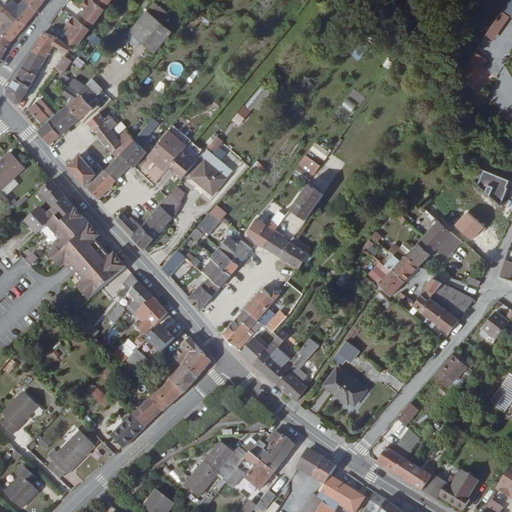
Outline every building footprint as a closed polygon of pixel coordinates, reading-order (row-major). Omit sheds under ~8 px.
[(21,7),(20,6),(13,0),(5,0),(1,4),(25,25),(32,17),(31,17),(20,7),(21,7)] [(26,0),(25,0),(20,6),(21,7),(20,7),(31,17),(32,17),(37,11),(26,0)] [(26,0),(37,11),(46,0),(26,0)] [(81,20),(91,27),(106,9),(96,1),(93,0),(85,0),(82,5),(86,8),(82,13),(85,15),(81,20)] [(96,0),(96,1),(106,9),(112,0),(96,0)] [(25,25),(1,4),(0,3),(0,18),(5,23),(0,28),(0,30),(12,40),(25,25)] [(151,14),(158,5),(154,3),(148,11),(151,14)] [(198,8),(194,13),(200,19),(205,13),(198,8)] [(499,10),(484,35),(493,40),(508,15),(499,10)] [(155,52),(172,32),(147,11),(130,32),(155,52)] [(70,34),(67,40),(65,42),(72,47),(68,53),(77,47),(91,28),(91,27),(81,20),(74,15),(68,25),(72,27),(68,33),(70,34)] [(360,43),(364,39),(367,35),(361,29),(353,37),(360,43)] [(12,40),(0,30),(0,59),(2,57),(12,40)] [(91,31),(86,39),(97,47),(102,40),(91,31)] [(55,44),(59,38),(46,32),(34,50),(48,57),(55,44)] [(59,38),(55,44),(68,53),(72,47),(65,42),(59,38)] [(364,39),(360,43),(367,49),(370,45),(364,39)] [(367,49),(360,43),(351,54),(358,60),(367,49)] [(48,57),(34,50),(23,68),(37,75),(48,57)] [(63,57),(59,63),(65,67),(67,68),(71,62),(63,57)] [(75,57),(72,63),(81,68),(84,62),(75,57)] [(470,61),(461,74),(472,81),(480,67),(470,61)] [(65,67),(59,63),(55,69),(63,75),(67,68),(65,67)] [(95,74),(98,77),(106,69),(102,65),(95,74)] [(481,91),(491,72),(481,67),(471,86),(481,91)] [(37,75),(23,68),(17,79),(31,86),(37,75)] [(31,86),(17,79),(8,92),(16,103),(20,103),(31,86)] [(73,80),(69,86),(79,94),(85,86),(76,79),(73,80)] [(91,79),(87,84),(97,96),(102,91),(91,79)] [(79,94),(73,101),(70,104),(80,118),(94,107),(90,103),(98,97),(97,96),(87,84),(85,86),(79,94)] [(73,101),(79,94),(69,86),(63,94),(73,101)] [(144,101),(147,108),(158,102),(155,95),(144,101)] [(475,97),(472,102),(478,105),(482,100),(475,97)] [(351,113),(356,105),(346,98),(341,106),(351,113)] [(54,113),(41,99),(30,109),(42,123),(54,113)] [(80,118),(70,104),(59,113),(69,127),(80,118)] [(251,111),(244,106),(232,120),(239,125),(251,111)] [(69,127),(59,113),(50,121),(61,134),(69,127)] [(94,129),(113,153),(118,158),(126,149),(118,137),(112,129),(118,124),(110,114),(105,119),(94,129)] [(61,134),(50,121),(38,130),(50,144),(61,134)] [(142,131),(148,136),(155,129),(149,123),(142,131)] [(125,130),(118,137),(126,149),(129,146),(135,139),(125,130)] [(142,131),(135,139),(141,145),(148,136),(142,131)] [(169,168),(185,149),(187,145),(169,131),(148,156),(166,172),(169,168)] [(208,148),(212,151),(220,140),(216,137),(208,148)] [(114,162),(119,167),(124,172),(128,167),(131,164),(135,167),(148,151),(141,145),(135,139),(129,146),(126,149),(118,158),(114,162)] [(324,162),(330,152),(314,141),(308,151),(324,162)] [(207,148),(200,156),(205,160),(227,178),(234,170),(207,148)] [(188,171),(198,160),(185,149),(169,168),(182,179),(188,171)] [(11,152),(0,161),(0,188),(1,191),(26,169),(11,152)] [(68,166),(85,186),(88,188),(105,171),(98,163),(92,168),(80,155),(68,166)] [(316,172),(321,166),(306,155),(301,162),(316,172)] [(193,175),(191,177),(213,195),(227,178),(205,160),(200,156),(198,160),(188,171),(193,175)] [(119,167),(114,162),(106,169),(117,180),(124,172),(119,167)] [(310,181),(314,176),(299,165),(295,169),(310,181)] [(105,171),(88,188),(99,199),(114,184),(117,180),(106,169),(105,171)] [(37,193),(52,210),(66,196),(52,180),(37,193)] [(161,204),(173,216),(186,193),(177,185),(167,196),(161,204)] [(17,208),(28,198),(25,195),(18,202),(15,199),(11,201),(17,208)] [(66,196),(52,210),(57,215),(62,221),(76,208),(66,196)] [(302,202),(298,199),(278,228),(285,233),(296,217),(298,214),(295,211),(302,202)] [(139,230),(134,225),(129,220),(129,219),(123,213),(116,219),(133,237),(145,249),(173,216),(161,204),(139,230)] [(47,225),(53,219),(48,214),(41,207),(26,221),(38,234),(42,230),(47,225)] [(62,221),(57,215),(53,219),(47,225),(60,239),(55,244),(63,252),(90,225),(76,208),(62,221)] [(391,212),(403,223),(407,220),(394,208),(391,212)] [(209,213),(197,228),(207,236),(221,220),(209,213)] [(283,236),(276,231),(265,247),(281,256),(290,241),(307,219),(302,216),(289,234),(287,238),(283,236)] [(265,247),(276,231),(256,219),(248,232),(256,241),(265,247)] [(406,255),(419,266),(438,247),(448,257),(462,241),(438,220),(424,236),(413,247),(406,255)] [(47,225),(42,230),(55,244),(60,239),(47,225)] [(63,252),(55,244),(47,252),(61,268),(67,264),(81,281),(76,285),(89,300),(127,267),(115,253),(111,257),(94,239),(99,234),(90,225),(63,252)] [(383,237),(376,231),(373,236),(378,241),(383,237)] [(220,248),(229,255),(240,265),(253,249),(242,240),(239,244),(229,236),(220,248)] [(290,241),(281,256),(299,267),(300,268),(309,253),(290,241)] [(406,241),(399,248),(406,255),(413,247),(406,241)] [(399,263),(411,275),(419,266),(406,255),(399,248),(395,243),(389,250),(394,254),(401,260),(399,263)] [(215,256),(222,263),(229,255),(220,248),(213,255),(215,256)] [(35,262),(43,255),(37,249),(29,256),(35,262)] [(186,258),(177,250),(162,268),(170,276),(186,258)] [(391,271),(392,269),(405,281),(411,275),(399,263),(401,260),(394,254),(385,265),(391,271)] [(221,265),(232,274),(240,265),(229,255),(222,263),(221,265)] [(212,259),(220,265),(221,265),(222,263),(215,256),(212,259)] [(202,271),(209,277),(221,286),(232,274),(221,265),(220,265),(212,259),(202,271)] [(511,272),(511,262),(505,259),(500,277),(509,280),(511,272)] [(391,296),(405,281),(392,269),(391,271),(385,265),(381,262),(370,274),(380,283),(391,296)] [(104,328),(109,332),(111,329),(121,317),(125,310),(133,317),(136,315),(139,311),(155,297),(140,281),(133,273),(124,285),(132,291),(129,294),(136,300),(130,306),(129,305),(125,309),(120,306),(109,319),(111,320),(104,328)] [(479,287),(481,281),(469,275),(467,283),(479,287)] [(221,286),(209,277),(189,298),(201,310),(213,295),(221,286)] [(426,287),(434,293),(436,291),(442,283),(433,278),(426,287)] [(474,299),(442,283),(436,291),(447,298),(465,312),(474,299)] [(263,287),(246,308),(258,319),(280,293),(276,290),(272,294),(263,287)] [(426,287),(421,295),(428,300),(430,298),(434,293),(426,287)] [(376,297),(387,309),(392,304),(391,303),(380,291),(376,297)] [(428,300),(421,295),(416,303),(415,305),(450,333),(460,321),(430,298),(428,300)] [(139,311),(136,315),(144,323),(162,306),(155,297),(139,311)] [(162,306),(144,323),(138,328),(146,335),(153,327),(154,327),(169,313),(162,306)] [(258,319),(246,308),(231,325),(243,336),(250,328),(255,332),(263,323),(259,319),(258,319)] [(127,322),(133,317),(125,310),(121,317),(127,322)] [(510,323),(495,312),(493,315),(485,326),(482,329),(497,340),(510,323)] [(170,315),(157,329),(170,341),(183,327),(170,315)] [(82,330),(94,339),(99,332),(88,323),(82,330)] [(243,336),(231,325),(223,334),(235,346),(239,349),(255,332),(250,328),(243,336)] [(320,326),(310,337),(320,345),(328,336),(323,332),(325,330),(320,326)] [(281,328),(275,334),(278,336),(271,343),(267,348),(254,363),(278,383),(302,354),(299,351),(292,359),(279,347),(289,335),(281,328)] [(111,329),(109,332),(105,337),(100,344),(113,354),(119,348),(111,342),(118,333),(111,329)] [(94,339),(100,344),(105,337),(99,332),(94,339)] [(269,341),(271,343),(278,336),(275,334),(269,341)] [(166,374),(171,379),(184,393),(212,361),(191,337),(180,348),(183,350),(176,359),(179,361),(166,374)] [(302,354),(278,383),(297,401),(308,387),(303,382),(309,375),(300,368),(320,345),(310,337),(299,351),(302,354)] [(254,363),(267,348),(254,338),(241,352),(254,363)] [(367,356),(355,346),(348,355),(360,365),(367,356)] [(119,348),(113,354),(124,363),(127,360),(130,357),(119,348)] [(130,357),(127,360),(140,372),(151,361),(137,348),(130,357)] [(450,388),(468,368),(453,354),(435,375),(450,388)] [(325,385),(348,402),(352,397),(357,401),(365,390),(338,368),(325,385)] [(184,393),(171,379),(153,397),(152,398),(163,411),(164,411),(184,393)] [(98,388),(92,394),(106,408),(112,401),(98,388)] [(152,398),(153,397),(152,389),(135,405),(139,410),(134,414),(145,427),(163,411),(152,398)] [(23,391),(2,413),(7,418),(1,423),(13,435),(40,407),(23,391)] [(353,406),(357,401),(352,397),(348,402),(353,406)] [(419,410),(410,403),(397,418),(406,425),(419,410)] [(124,448),(145,427),(134,414),(112,436),(124,448)] [(80,430),(52,459),(67,475),(96,446),(80,430)] [(272,444),(260,460),(275,472),(295,443),(276,430),(268,441),(272,444)] [(242,446),(250,452),(258,442),(251,437),(242,446)] [(45,449),(49,444),(41,438),(37,443),(45,449)] [(258,442),(250,452),(257,458),(267,445),(260,439),(258,442)] [(218,476),(226,483),(238,467),(250,452),(242,446),(235,452),(221,441),(183,486),(199,498),(218,476)] [(395,473),(406,459),(413,449),(402,442),(398,448),(390,443),(378,462),(395,473)] [(313,476),(324,458),(309,449),(297,467),(313,476)] [(326,484),(331,476),(338,465),(324,458),(313,476),(326,484)] [(275,472),(260,460),(259,459),(245,478),(261,490),(262,489),(273,475),(275,472)] [(413,485),(424,471),(406,459),(395,473),(413,485)] [(24,465),(18,471),(22,475),(5,492),(22,509),(39,492),(32,485),(38,479),(24,465)] [(180,466),(170,470),(175,482),(185,478),(180,466)] [(238,467),(226,483),(234,489),(246,473),(238,467)] [(511,467),(496,491),(482,511),(500,511),(509,500),(511,501),(511,467)] [(433,476),(423,491),(437,500),(440,495),(464,509),(470,499),(469,498),(479,481),(463,470),(452,488),(446,485),(447,483),(434,474),(433,476)] [(424,471),(413,485),(423,491),(433,476),(424,471)] [(323,511),(322,511),(319,510),(317,511),(335,511),(341,504),(353,511),(355,511),(365,497),(331,476),(326,484),(318,496),(325,500),(324,502),(328,504),(323,511)] [(157,489),(144,507),(150,511),(168,511),(175,503),(157,489)] [(257,505),(256,506),(263,511),(264,511),(277,496),(269,490),(267,493),(257,505)] [(379,511),(387,500),(376,492),(366,509),(371,511),(379,511)] [(317,511),(319,510),(324,502),(317,498),(318,496),(313,493),(310,497),(311,497),(301,511),(317,511)] [(251,511),(256,506),(257,505),(250,499),(239,511),(251,511)] [(404,511),(387,500),(379,511),(404,511)] [(324,502),(319,510),(322,511),(323,511),(328,504),(324,502)]
